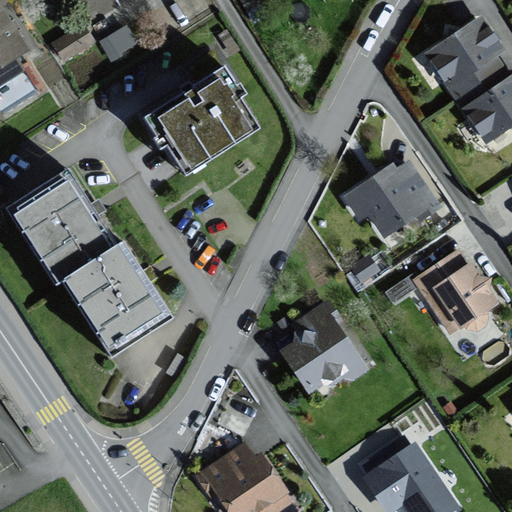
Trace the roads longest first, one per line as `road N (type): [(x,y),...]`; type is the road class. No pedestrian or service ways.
road 1 (residential): [(364,67),(511,277)]
road 2 (residential): [(224,328),(91,137)]
road 3 (residential): [(222,335),(339,511)]
road 4 (unclassified): [(318,149),(224,328)]
road 5 (unclassified): [(222,335),(185,412),(145,460),(105,489)]
road 6 (tertiary): [(105,489),(0,331)]
road 7 (residential): [(219,0),(318,149)]
